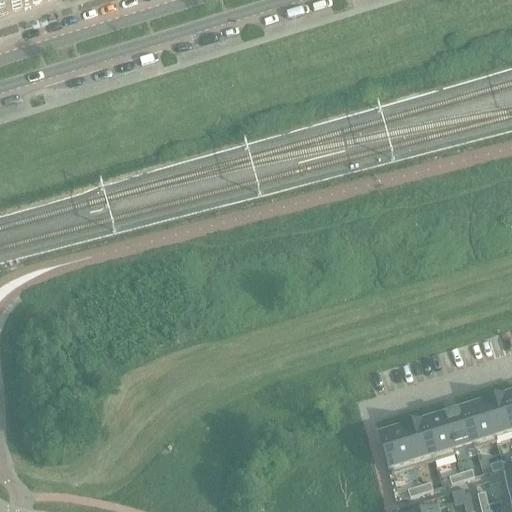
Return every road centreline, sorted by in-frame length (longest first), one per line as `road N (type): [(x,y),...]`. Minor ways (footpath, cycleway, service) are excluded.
road 1 (residential): [(0,88),(298,0)]
road 2 (residential): [(200,0),(0,62)]
road 3 (residential): [(365,414),(511,369)]
